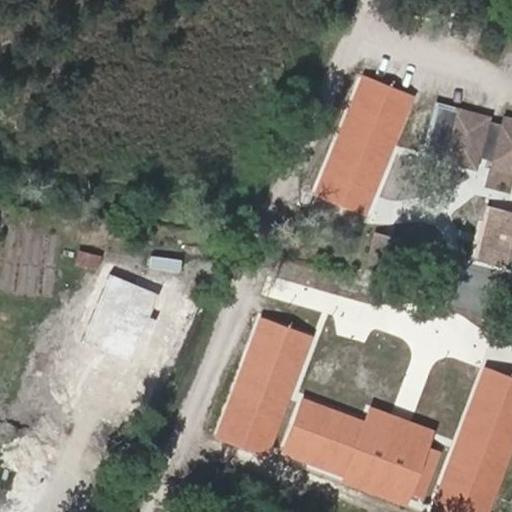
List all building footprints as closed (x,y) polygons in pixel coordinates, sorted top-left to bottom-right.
[(351,116),(431,135),(439,104),(359,84),(351,116)] [(463,88),(459,101),(490,111),(494,98),(463,88)] [(455,107),(442,155),(475,164),(480,147),(487,118),(488,115),(455,107)] [(429,141),(431,135),(351,116),(350,122),(429,141)] [(498,151),(505,122),(487,118),(480,147),(498,151)] [(498,151),(511,154),(511,123),(505,122),(498,151)] [(348,137),(338,182),(371,188),(380,143),(348,137)] [(511,154),(498,151),(496,158),(511,162),(511,154)] [(490,205),(480,253),(511,260),(511,208),(511,210),(490,205)] [(379,233),(372,265),(396,271),(404,239),(379,233)] [(80,250),(79,265),(100,267),(101,252),(80,250)] [(81,263),(59,309),(92,325),(114,279),(81,263)] [(465,295),(480,299),(484,280),(456,274),(453,291),(465,295)] [(122,334),(153,348),(177,292),(146,279),(122,334)] [(465,295),(453,291),(450,301),(479,307),(480,299),(465,295)] [(257,313),(213,436),(267,456),(312,332),(257,313)] [(414,340),(380,332),(374,359),(407,368),(414,340)] [(41,435),(93,457),(126,378),(74,357),(41,435)] [(430,511),(493,511),(511,449),(511,373),(476,363),(430,511)] [(143,386),(126,378),(93,457),(111,464),(143,386)] [(426,442),(432,424),(364,402),(361,414),(296,393),(275,457),(404,498),(407,489),(425,495),(441,447),(426,442)]
